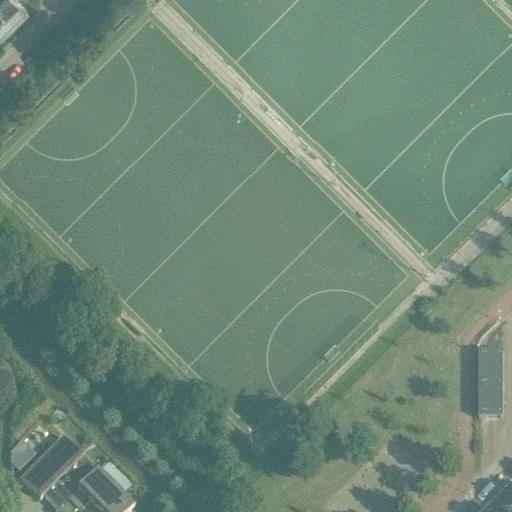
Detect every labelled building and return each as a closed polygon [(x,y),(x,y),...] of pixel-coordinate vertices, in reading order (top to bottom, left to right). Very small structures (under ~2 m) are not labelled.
[(0,0),(0,34),(26,8),(18,0),(0,0)] [(478,355),(478,422),(490,422),(502,422),(502,355),(491,355),(478,355)] [(67,505),(96,476),(61,442),(20,483),(39,503),(40,502),(49,511),(59,511),(67,504),(67,505)] [(20,447),(10,458),(10,470),(18,478),(35,461),(21,447),(20,447)] [(67,505),(67,504),(59,511),(83,511),(89,507),(93,511),(131,511),(96,476),(67,505)] [(132,511),(150,511),(141,503),(132,511)]
